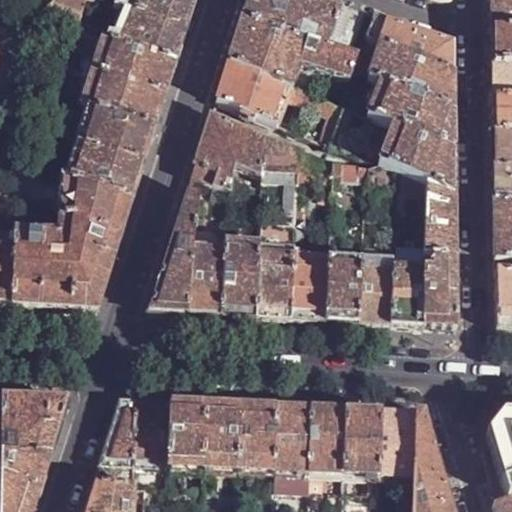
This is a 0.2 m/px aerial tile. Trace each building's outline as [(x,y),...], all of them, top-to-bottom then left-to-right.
[(79,0),(56,0),(38,21),(37,21),(28,44),(36,47),(44,26),(72,35),(78,37),(84,1),(79,0)] [(132,0),(129,9),(127,15),(186,34),(193,11),(196,0),(132,0)] [(250,0),(250,2),(243,24),(327,52),(341,11),(307,0),(250,0)] [(119,5),(116,12),(121,13),(127,15),(129,9),(119,5)] [(491,28),(491,38),(511,38),(511,5),(490,5),(491,28)] [(341,11),(327,52),(358,62),(363,63),(368,45),(376,22),(341,11)] [(31,13),(19,19),(23,28),(35,22),(31,13)] [(121,13),(111,47),(175,68),(182,46),(186,34),(127,15),(121,13)] [(23,28),(9,35),(20,56),(0,65),(0,83),(8,98),(28,44),(37,21),(35,22),(23,28)] [(454,62),(454,48),(376,22),(368,45),(381,50),(454,79),(454,62)] [(241,29),(229,66),(292,90),(301,68),(350,83),(358,62),(327,52),(243,24),(241,29)] [(9,35),(5,37),(0,39),(0,65),(20,56),(9,35)] [(72,35),(67,49),(96,58),(101,44),(97,43),(78,37),(72,35)] [(511,38),(491,38),(491,56),(491,71),(511,71),(511,38)] [(96,58),(80,110),(88,112),(153,135),(165,97),(175,68),(111,47),(101,44),(96,58)] [(381,50),(370,83),(381,88),(454,117),(454,95),(454,79),(381,50)] [(216,104),(279,129),(292,90),(229,66),(227,72),(216,104)] [(492,90),(492,104),(511,104),(511,71),(491,71),(492,90)] [(393,130),(455,154),(454,134),(454,117),(381,88),(368,120),(393,130)] [(67,135),(76,109),(23,91),(11,128),(37,137),(41,127),(67,135)] [(340,122),(344,111),(339,108),(301,94),(297,104),(304,107),(304,108),(331,119),(340,122)] [(511,104),(492,104),(492,122),(492,139),(511,138),(511,104)] [(332,149),(338,152),(351,113),(344,111),(340,122),(332,149)] [(149,148),(153,135),(88,112),(75,150),(142,170),(149,148)] [(202,148),(196,168),(218,177),(215,188),(230,193),(231,182),(232,182),(233,171),(263,183),(266,139),(212,119),(202,148)] [(332,149),(340,122),(331,119),(322,145),(332,149)] [(393,130),(379,168),(401,177),(428,187),(455,198),(455,175),(455,154),(393,130)] [(493,155),(493,172),(511,172),(511,138),(492,139),(493,155)] [(263,183),(263,188),(275,188),(276,177),(285,178),(285,189),(298,189),(298,186),(300,152),(266,139),(263,183)] [(142,170),(75,150),(63,146),(52,180),(60,182),(131,205),(137,183),(142,170)] [(300,152),(298,186),(334,186),(334,185),(335,166),(300,152)] [(335,166),(334,185),(341,185),(341,188),(362,188),(362,186),(369,186),(370,172),(335,166)] [(196,168),(191,182),(214,190),(215,188),(218,177),(196,168)] [(400,191),(401,181),(370,172),(369,186),(368,190),(400,191)] [(493,190),(494,207),(511,207),(511,172),(493,172),(493,190)] [(400,197),(428,199),(428,187),(401,177),(401,181),(400,191),(400,197)] [(117,247),(131,205),(60,182),(57,223),(56,238),(14,236),(13,255),(11,311),(34,313),(95,315),(103,291),(117,247)] [(455,228),(455,198),(428,187),(428,199),(426,248),(426,261),(434,262),(456,262),(455,228)] [(295,237),(298,189),(285,189),(283,189),(280,226),(261,225),(260,236),(295,237)] [(148,317),(187,319),(193,252),(196,200),(187,197),(148,317)] [(0,198),(0,209),(15,209),(15,198),(0,198)] [(494,244),(495,265),(510,265),(511,264),(511,207),(494,207),(494,244)] [(243,322),(255,323),(260,245),(227,244),(226,255),(222,321),(243,322)] [(277,324),(290,325),(294,260),(295,247),(260,245),(255,323),(277,324)] [(395,265),(396,250),(364,249),(363,263),(395,265)] [(208,320),(222,321),(226,255),(193,252),(187,319),(208,320)] [(13,255),(0,254),(0,311),(11,311),(13,255)] [(314,326),(326,327),(329,261),(294,260),(290,325),(314,326)] [(342,327),(359,328),(363,263),(329,261),(326,327),(342,327)] [(456,333),(456,262),(434,262),(434,272),(426,272),(423,332),(448,333),(456,333)] [(379,329),(391,330),(395,271),(395,265),(363,263),(359,328),(379,329)] [(511,275),(510,276),(510,265),(495,265),(494,275),(495,305),(496,335),(511,336),(511,275)] [(413,331),(423,332),(426,272),(395,271),(391,330),(413,331)] [(0,463),(48,465),(66,407),(64,405),(28,404),(0,403),(0,421),(0,463)] [(99,471),(132,472),(135,406),(120,406),(109,441),(99,471)] [(167,473),(170,407),(152,406),(135,406),(132,472),(146,472),(167,473)] [(167,473),(202,473),(205,408),(187,407),(170,407),(167,473)] [(205,408),(202,473),(238,475),(240,409),(219,409),(205,408)] [(273,476),(275,411),(256,410),(240,409),(238,475),(273,476)] [(308,477),(310,412),(288,411),(275,411),(273,476),(308,477)] [(308,477),(343,478),(345,413),(321,412),(310,412),(308,477)] [(355,413),(345,413),(343,478),(379,479),(381,414),(355,413)] [(379,479),(414,480),(416,415),(397,414),(381,414),(379,479)] [(424,415),(416,415),(414,480),(413,489),(412,511),(453,511),(437,459),(424,415)] [(508,503),(511,502),(511,418),(504,418),(488,440),(508,503)] [(0,511),(32,511),(48,465),(0,463),(0,511)] [(132,479),(132,472),(99,471),(93,490),(131,490),(132,479)] [(271,511),(307,511),(308,477),(273,476),(271,511)] [(237,492),(258,493),(258,483),(238,482),(237,492)] [(131,490),(93,490),(85,511),(131,511),(132,490),(131,490)] [(511,511),(511,502),(508,503),(494,508),(495,511),(511,511)]
